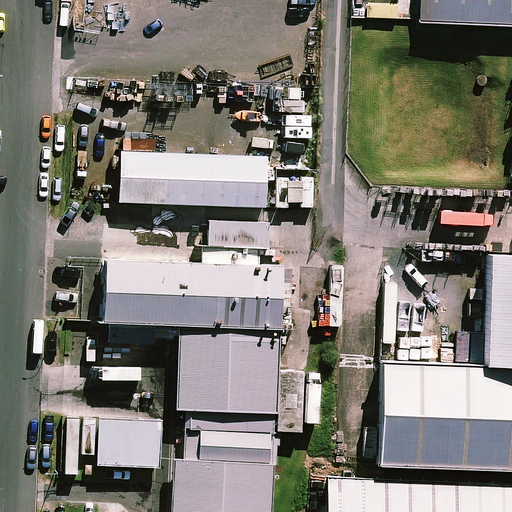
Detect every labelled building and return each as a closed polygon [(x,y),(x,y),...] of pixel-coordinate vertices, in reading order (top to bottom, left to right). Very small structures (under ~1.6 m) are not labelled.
[(353,0),(353,15),(393,16),(393,0),(353,0)] [(511,0),(423,0),(423,11),(511,14),(511,0)] [(264,141),(126,137),(125,189),(262,194),(264,141)] [(265,222),(205,219),(204,244),(264,246),(265,222)] [(478,357),(511,357),(511,245),(481,244),(478,357)] [(282,261),(106,256),(104,315),(280,321),(282,261)] [(274,325),(173,321),(170,404),(181,404),(269,408),(271,408),(274,325)] [(511,357),(478,357),(382,354),(378,460),(511,463),(511,357)] [(269,408),(181,404),(179,455),(267,458),(273,459),(273,442),(276,442),(276,429),(268,429),(269,408)] [(157,418),(89,416),(87,460),(156,462),(157,418)] [(179,455),(167,455),(165,511),(265,511),(267,458),(179,455)] [(511,511),(511,485),(324,477),(322,511),(511,511)]
